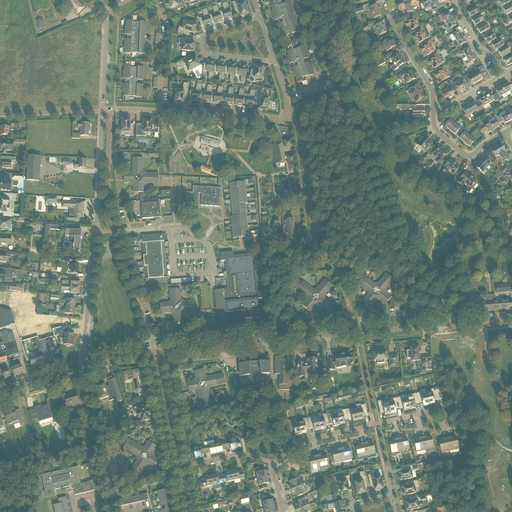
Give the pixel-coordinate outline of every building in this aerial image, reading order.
[(64,0),(77,14),(84,7),(77,0),(64,0)] [(168,0),(169,0),(168,1),(171,8),(176,6),(178,10),(183,8),(180,0),(168,0)] [(418,5),(417,3),(415,0),(408,0),(409,0),(410,3),(407,4),(409,11),(412,11),(411,8),(418,5)] [(421,0),(422,4),(424,8),(430,7),(431,9),(432,11),(437,9),(434,0),(431,1),(430,0),(421,0)] [(505,5),(510,2),(508,0),(500,0),(498,1),(500,5),(499,6),(501,10),(511,5),(507,7),(505,5)] [(245,2),(239,4),(237,1),(232,2),(235,12),(239,11),(239,12),(241,17),(242,16),(242,17),(247,15),(248,14),(247,10),(245,2)] [(289,15),(294,13),(290,1),(284,2),(284,3),(277,6),(276,1),(270,3),(273,11),(271,11),(273,16),(275,15),(278,22),(280,28),(277,29),(279,34),(280,33),(281,38),(287,36),(287,35),(294,32),(294,33),(300,31),(296,19),(291,21),(289,15)] [(232,18),(227,2),(222,4),(224,11),(219,12),(221,19),(224,18),(225,20),(227,19),(228,20),(232,19),(232,18)] [(403,2),(396,4),(398,11),(400,15),(405,13),(404,10),(405,9),(406,12),(409,11),(407,4),(404,5),(403,2)] [(379,11),(378,11),(377,5),(370,8),(373,18),(381,16),(379,11)] [(510,13),(511,11),(511,5),(501,10),(503,9),(505,13),(504,14),(506,19),(511,16),(510,13)] [(222,21),(221,19),(219,12),(217,6),(212,7),(214,14),(209,16),(211,23),(214,22),(215,24),(217,23),(217,24),(222,22),(221,21),(222,21)] [(479,10),(477,11),(475,7),(467,12),(470,17),(475,15),(476,17),(472,20),(484,13),(483,10),(480,12),(479,10)] [(211,23),(209,16),(206,9),(202,10),(204,17),(198,19),(201,26),(204,25),(204,27),(207,26),(207,27),(211,26),(211,25),(212,25),(211,23)] [(449,14),(447,15),(445,12),(443,14),(440,15),(440,16),(443,21),(444,20),(446,23),(444,24),(445,24),(453,19),(452,16),(450,17),(449,14)] [(480,15),(484,13),(472,20),(475,26),(479,23),(481,26),(476,28),(485,23),(486,22),(484,18),(482,19),(480,15)] [(416,20),(418,19),(415,14),(409,17),(411,20),(404,24),(406,28),(409,26),(412,30),(420,26),(416,20)] [(454,23),(455,22),(453,19),(445,24),(446,27),(444,28),(448,34),(454,30),(453,27),(456,26),(454,23)] [(132,22),(132,21),(126,20),(126,25),(125,25),(125,30),(127,30),(127,44),(124,44),(124,49),(125,49),(125,53),(131,54),(131,52),(138,53),(138,54),(144,54),(145,41),(144,41),(144,35),(145,35),(146,22),(140,21),(140,22),(132,22)] [(192,24),(185,21),(183,27),(179,26),(177,32),(187,35),(188,31),(190,32),(190,31),(194,33),(194,32),(195,32),(196,27),(196,26),(192,24)] [(384,27),(385,26),(383,22),(374,26),(378,36),(387,32),(384,27)] [(489,26),(487,27),(485,23),(476,28),(480,34),(484,31),(486,34),(487,33),(493,30),(491,31),(489,26)] [(418,33),(411,37),(414,41),(417,39),(419,43),(424,40),(427,38),(430,37),(430,36),(429,34),(428,33),(425,35),(422,31),(424,30),(422,27),(421,28),(417,30),(418,33)] [(459,31),(456,33),(454,30),(448,34),(449,36),(452,35),(456,40),(456,41),(462,37),(459,31)] [(494,35),(495,34),(493,30),(487,33),(489,36),(484,38),(488,44),(495,40),(496,39),(494,35)] [(502,39),(504,38),(503,35),(496,39),(495,40),(496,42),(492,45),(495,51),(507,44),(503,46),(501,42),(503,41),(502,39)] [(77,47),(77,52),(90,53),(90,48),(91,44),(90,44),(90,36),(81,36),(81,47),(77,47)] [(456,40),(453,42),(456,48),(456,49),(458,51),(464,47),(463,44),(466,43),(462,37),(456,41),(456,40)] [(189,43),(189,39),(178,38),(178,44),(182,45),(182,51),(190,51),(194,51),(194,50),(195,50),(195,44),(195,43),(190,43),(189,43)] [(392,41),(390,42),(389,39),(381,44),(385,52),(396,46),(392,41)] [(431,45),(433,44),(430,40),(424,43),(426,46),(419,50),(421,54),(424,52),(427,56),(435,51),(431,45)] [(507,44),(495,51),(502,47),(503,50),(499,52),(502,58),(511,52),(510,53),(508,49),(510,48),(507,44)] [(306,48),(305,48),(304,45),(299,47),(299,48),(292,50),(287,51),(288,55),(287,56),(288,59),(290,58),(295,72),(292,73),(294,76),(295,76),(297,83),(303,81),(302,77),(308,75),(309,76),(314,74),(313,71),(311,65),(310,65),(309,62),(305,63),(304,59),(308,58),(307,55),(308,54),(306,48)] [(469,48),(466,49),(464,47),(458,51),(460,55),(461,56),(464,54),(466,57),(472,54),(469,48)] [(441,57),(440,57),(437,52),(432,56),(433,58),(426,62),(428,66),(432,64),(434,68),(442,64),(442,63),(444,62),(444,61),(442,57),(441,57)] [(507,66),(511,63),(511,52),(502,58),(507,55),(508,58),(504,61),(507,66)] [(403,60),(399,54),(391,59),(394,64),(393,64),(392,65),(394,70),(396,69),(397,69),(397,68),(398,68),(398,67),(405,63),(403,60)] [(472,61),(475,60),(472,54),(466,57),(467,61),(464,63),(467,68),(474,64),(472,61)] [(192,60),(191,61),(189,58),(175,65),(178,70),(186,66),(189,72),(196,68),(195,67),(199,66),(199,65),(199,64),(197,60),(196,60),(196,59),(192,61),(192,60)] [(214,72),(215,65),(215,63),(214,63),(214,62),(210,61),(210,62),(207,62),(207,64),(204,63),(203,67),(203,71),(208,72),(208,79),(213,79),(214,72)] [(225,64),(225,63),(221,63),(218,63),(218,65),(215,65),(214,72),(219,73),(219,80),(219,82),(223,83),(224,73),(225,66),(226,64),(225,64)] [(236,65),(231,64),(231,65),(229,64),(228,66),(225,66),(224,73),(230,74),(230,81),(230,84),(234,85),(234,82),(235,75),(236,67),(236,65)] [(446,68),(448,66),(447,64),(439,69),(441,71),(434,75),(436,79),(439,77),(442,81),(450,76),(446,71),(447,70),(446,68)] [(246,66),(242,65),(242,66),(239,66),(239,68),(236,67),(235,75),(241,75),(240,82),(245,83),(247,67),(246,66)] [(247,76),(246,85),(252,86),(252,82),(255,82),(255,81),(256,78),(262,79),(263,71),(262,71),(263,67),(262,67),(262,66),(257,65),(257,66),(255,66),(255,70),(254,70),(254,72),(251,71),(250,76),(247,76)] [(477,73),(473,75),(477,82),(483,78),(481,76),(484,74),(487,72),(486,72),(485,70),(484,68),(483,66),(480,67),(476,70),(475,70),(477,73)] [(143,80),(143,67),(138,67),(137,68),(130,67),(125,67),(124,70),(123,70),(123,74),(125,74),(125,89),(122,88),(122,92),(123,92),(123,96),(129,96),(136,96),(136,97),(142,98),(143,84),(137,84),(137,80),(143,80)] [(406,84),(415,79),(410,71),(406,74),(404,71),(397,76),(401,81),(403,80),(406,84)] [(467,75),(463,77),(464,80),(467,84),(470,82),(471,85),(477,82),(473,75),(469,78),(467,75)] [(455,91),(451,84),(449,80),(446,82),(448,86),(450,89),(441,94),(444,99),(447,97),(448,99),(454,95),(452,92),(455,91)] [(452,80),(450,82),(451,84),(455,91),(458,89),(459,92),(462,91),(462,92),(466,90),(464,86),(466,85),(464,81),(461,83),(456,86),(454,83),(454,82),(452,80)] [(187,98),(189,84),(183,83),(182,91),(176,90),(175,98),(175,99),(175,103),(176,103),(176,104),(181,104),(182,104),(183,99),(183,98),(187,98)] [(200,99),(201,91),(202,84),(197,84),(195,91),(190,90),(189,98),(192,98),(192,100),(195,100),(194,101),(199,102),(199,101),(200,101),(200,99)] [(420,91),(421,90),(418,84),(409,90),(411,94),(410,95),(414,103),(424,98),(420,91)] [(511,86),(511,85),(508,86),(507,84),(501,87),(505,94),(511,91),(511,92),(511,91),(511,86)] [(201,91),(200,99),(203,99),(203,101),(205,102),(210,103),(210,102),(211,100),(211,93),(212,86),(207,85),(206,92),(201,91)] [(233,95),(234,85),(232,85),(231,88),(229,88),(228,95),(222,94),(221,102),(224,102),(224,104),(227,104),(227,105),(231,105),(232,105),(232,103),(233,95)] [(221,103),(221,102),(222,94),(223,87),(218,86),(217,93),(211,93),(211,100),(214,101),(213,103),(216,103),(216,104),(220,104),(220,103),(221,103)] [(501,87),(500,86),(497,88),(497,89),(497,90),(495,91),(497,93),(494,94),(498,100),(499,102),(503,99),(503,98),(502,96),(505,94),(501,87)] [(256,100),(256,103),(260,104),(259,105),(260,105),(259,109),(260,110),(266,111),(266,110),(267,110),(267,106),(269,106),(270,102),(268,102),(269,98),(267,98),(263,97),(263,93),(263,89),(258,88),(256,100)] [(243,106),(243,104),(244,96),(245,90),(240,89),(238,96),(233,95),(232,103),(235,103),(235,105),(237,105),(237,106),(242,107),(242,106),(243,106)] [(253,107),(255,91),(250,90),(249,97),(244,96),(243,104),(246,104),(246,106),(248,107),(253,108),(253,107)] [(494,94),(492,96),(490,94),(485,97),(489,104),(494,101),(495,102),(498,100),(494,94)] [(483,107),(489,104),(485,97),(479,100),(481,102),(478,104),(481,110),(484,108),(483,107)] [(478,104),(475,106),(474,103),(468,106),(472,113),(475,112),(476,113),(481,110),(478,104)] [(423,120),(423,113),(424,113),(424,108),(416,108),(416,105),(395,105),(395,108),(399,108),(399,110),(407,110),(407,112),(408,113),(409,118),(410,119),(412,119),(412,116),(415,116),(415,120),(423,120)] [(469,115),(472,113),(468,106),(463,110),(464,112),(461,114),(465,120),(470,117),(469,115)] [(504,124),(510,121),(506,114),(501,117),(500,116),(497,117),(500,123),(503,121),(504,124)] [(495,120),(490,123),(494,132),(495,131),(494,131),(497,130),(497,129),(497,128),(499,127),(498,124),(500,123),(497,117),(496,115),(493,117),(495,120)] [(453,121),(452,120),(449,117),(444,122),(446,124),(445,126),(450,131),(455,124),(452,122),(453,121)] [(123,119),(122,119),(122,124),(120,123),(120,128),(121,128),(121,131),(125,132),(125,136),(133,136),(134,125),(130,125),(130,124),(129,124),(130,120),(129,120),(129,119),(123,119)] [(150,120),(145,120),(144,120),(143,125),(143,126),(136,126),(136,136),(147,137),(147,133),(151,133),(151,130),(152,130),(153,125),(151,125),(151,121),(150,120)] [(20,126),(19,122),(11,122),(11,126),(9,126),(1,126),(1,135),(9,135),(9,130),(20,130),(20,126)] [(90,129),(90,123),(80,123),(78,123),(78,128),(80,128),(80,134),(72,133),(72,139),(80,139),(80,136),(89,136),(89,128),(90,129)] [(494,132),(490,123),(484,127),(483,125),(481,127),(484,132),(487,131),(488,133),(490,132),(491,133),(492,133),(494,131),(494,132)] [(459,125),(457,126),(455,124),(450,131),(455,135),(456,133),(459,135),(463,129),(459,125)] [(467,134),(468,133),(463,129),(459,135),(461,137),(459,139),(464,143),(469,137),(467,134)] [(427,139),(429,137),(425,134),(418,142),(421,145),(419,147),(426,152),(427,150),(428,149),(432,143),(427,139)] [(202,137),(200,143),(218,148),(220,142),(202,137)] [(473,138),(472,139),(469,137),(464,143),(469,147),(475,140),(473,138)] [(285,148),(293,146),(291,139),(283,140),(285,148)] [(13,141),(9,141),(4,141),(4,142),(0,142),(0,145),(0,148),(0,149),(0,150),(13,151),(13,141)] [(276,163),(285,162),(282,143),(272,145),(276,163)] [(442,149),(443,148),(439,145),(432,153),(437,158),(434,161),(440,166),(444,161),(442,160),(447,154),(442,149)] [(504,152),(505,151),(501,145),(492,151),(495,157),(498,155),(503,163),(509,160),(504,152)] [(288,164),(296,162),(294,154),(286,156),(288,164)] [(39,181),(41,156),(28,155),(26,180),(39,181)] [(16,158),(6,157),(1,157),(1,158),(1,161),(2,161),(2,168),(11,168),(11,161),(15,161),(16,158)] [(158,173),(153,173),(145,173),(143,170),(143,158),(132,158),(132,170),(130,172),(123,172),(123,178),(125,178),(125,183),(130,183),(133,185),(133,190),(138,190),(138,192),(143,192),(143,185),(145,183),(158,183),(158,173)] [(481,160),(476,167),(481,171),(483,173),(483,172),(484,173),(486,170),(491,163),(489,162),(485,158),(483,161),(481,160)] [(454,163),(455,163),(450,159),(441,170),(446,174),(448,171),(453,175),(459,168),(454,163)] [(86,160),(81,160),(79,160),(79,163),(75,163),(74,168),(86,168),(86,160)] [(509,173),(508,170),(506,171),(503,173),(501,175),(504,180),(503,183),(507,184),(507,182),(509,181),(511,185),(511,173),(511,172),(509,173)] [(475,183),(476,181),(466,172),(457,182),(469,193),(471,189),(473,191),(478,186),(475,183)] [(0,181),(0,180),(0,190),(10,191),(11,182),(9,182),(10,178),(1,177),(0,181)] [(232,189),(233,204),(235,217),(231,217),(233,238),(233,237),(241,237),(241,238),(249,237),(248,231),(246,231),(245,216),(246,216),(245,203),(247,203),(245,182),(245,183),(237,184),(237,183),(229,183),(230,189),(232,189)] [(186,192),(186,205),(198,205),(199,193),(202,193),(201,206),(220,207),(221,188),(193,186),(192,190),(192,192),(189,192),(186,192)] [(290,193),(292,193),(291,190),(288,190),(283,191),(284,201),(291,200),(290,193)] [(170,198),(170,191),(160,191),(160,195),(157,195),(158,199),(170,198)] [(13,198),(14,194),(4,194),(5,194),(5,197),(0,196),(0,204),(10,205),(10,201),(12,201),(12,198),(13,198)] [(84,202),(79,202),(62,201),(62,207),(74,208),(73,217),(66,216),(65,221),(79,222),(79,217),(82,217),(82,208),(83,209),(84,202)] [(142,219),(160,217),(159,202),(141,203),(142,219)] [(9,209),(10,205),(0,204),(0,212),(4,213),(4,216),(3,216),(13,217),(13,213),(11,213),(11,209),(9,209)] [(284,220),(282,220),(283,233),(282,233),(283,240),(287,240),(295,239),(293,218),(292,214),(283,215),(284,220)] [(11,219),(2,219),(0,218),(0,229),(1,230),(10,231),(11,219)] [(69,230),(66,230),(65,237),(68,237),(71,237),(70,243),(65,242),(65,248),(71,249),(71,247),(73,248),(73,251),(78,251),(79,251),(81,238),(82,232),(81,232),(81,231),(80,231),(78,231),(74,231),(69,230)] [(146,286),(167,284),(163,234),(142,236),(146,286)] [(11,236),(1,236),(0,235),(0,246),(1,247),(1,245),(11,245),(11,236)] [(253,254),(233,256),(233,252),(220,253),(221,261),(225,261),(228,289),(216,290),(216,291),(216,296),(216,299),(216,300),(217,304),(218,309),(219,309),(221,329),(226,329),(226,326),(246,325),(245,318),(250,318),(259,317),(260,317),(260,314),(259,314),(258,299),(262,298),(261,292),(257,292),(253,254)] [(76,263),(77,259),(70,258),(69,262),(73,263),(73,265),(72,265),(71,273),(78,274),(79,266),(76,266),(76,263)] [(15,270),(5,269),(5,272),(0,272),(0,281),(5,282),(5,278),(11,278),(11,276),(15,276),(15,270)] [(359,272),(355,277),(360,281),(358,283),(367,291),(368,294),(363,299),(363,300),(367,303),(369,301),(372,305),(375,301),(379,300),(383,304),(386,300),(388,301),(391,297),(386,293),(385,290),(393,280),(386,273),(378,283),(374,284),(364,275),(359,272)] [(297,279),(292,285),(296,289),(306,297),(306,300),(302,305),(306,309),(307,307),(311,310),(314,307),(318,306),(322,309),(325,305),(327,307),(330,303),(325,298),(324,295),(332,286),(325,279),(317,289),(313,289),(303,281),(302,283),(297,279)] [(58,284),(58,290),(64,291),(64,293),(70,293),(74,294),(74,293),(79,294),(79,286),(75,286),(70,285),(61,284),(58,284)] [(184,302),(181,299),(180,288),(169,289),(170,300),(169,302),(159,303),(160,311),(165,311),(165,313),(170,312),(173,315),(173,320),(175,319),(175,324),(184,323),(183,314),(185,312),(195,311),(194,301),(184,302)] [(487,296),(484,297),(485,302),(486,311),(494,310),(511,308),(511,303),(511,300),(495,301),(494,300),(494,296),(487,296)] [(482,297),(475,297),(475,301),(476,312),(486,311),(485,302),(484,297),(482,297)] [(60,299),(59,302),(60,306),(66,307),(74,308),(75,301),(65,300),(63,299),(60,299)] [(66,307),(60,306),(59,313),(74,315),(74,308),(66,307)] [(10,310),(0,307),(0,328),(14,324),(10,310)] [(36,325),(32,329),(35,333),(39,329),(42,332),(45,329),(46,329),(49,338),(55,336),(54,335),(52,330),(51,324),(44,324),(42,325),(41,324),(38,326),(36,325)] [(61,327),(52,330),(54,335),(55,336),(60,335),(62,334),(63,327),(61,327)] [(12,330),(1,333),(8,356),(16,354),(17,358),(20,358),(19,354),(12,330)] [(66,334),(65,334),(64,338),(64,345),(66,345),(66,346),(70,346),(70,345),(74,346),(75,335),(66,334)] [(55,350),(57,349),(54,337),(41,340),(42,344),(47,343),(48,347),(50,346),(51,350),(47,351),(49,359),(55,357),(54,353),(56,353),(55,350)] [(44,349),(42,344),(41,340),(38,341),(39,342),(38,342),(40,348),(38,348),(39,351),(38,351),(38,353),(35,354),(38,366),(41,365),(42,365),(42,364),(45,363),(41,350),(44,349)] [(410,351),(406,351),(407,356),(407,359),(411,358),(411,362),(417,361),(417,363),(416,363),(417,369),(419,369),(420,374),(426,373),(425,367),(423,368),(423,367),(431,366),(431,364),(431,359),(421,360),(419,360),(419,356),(419,351),(418,352),(418,347),(410,348),(410,351)] [(389,357),(387,357),(386,352),(382,352),(377,352),(377,353),(373,353),(373,361),(377,361),(377,364),(384,363),(384,360),(388,360),(389,359),(389,368),(397,368),(401,367),(400,363),(398,363),(397,355),(389,356),(389,357)] [(350,358),(349,353),(344,354),(344,355),(340,355),(340,354),(335,355),(335,360),(335,361),(333,361),(333,360),(326,360),(327,371),(335,370),(335,365),(336,365),(336,367),(351,366),(350,364),(351,364),(352,364),(352,363),(353,363),(353,362),(353,361),(353,360),(352,359),(351,359),(351,358),(350,358)] [(28,356),(29,360),(31,367),(34,366),(35,367),(38,366),(35,354),(31,355),(28,356)] [(277,359),(275,359),(275,372),(275,374),(278,374),(279,385),(279,390),(293,390),(293,380),(288,380),(288,356),(284,356),(284,359),(277,359)] [(23,372),(21,367),(18,358),(13,360),(14,363),(11,364),(15,375),(16,375),(23,373),(22,372),(23,372)] [(303,363),(297,364),(298,377),(305,376),(305,371),(308,370),(309,376),(314,375),(313,371),(318,370),(318,371),(318,374),(318,375),(322,375),(321,366),(317,366),(317,358),(307,359),(308,364),(304,365),(303,363)] [(268,362),(266,362),(266,361),(254,362),(254,370),(252,371),(254,386),(261,386),(260,374),(270,373),(269,365),(268,365),(268,362)] [(252,371),(254,370),(254,362),(242,363),(242,364),(240,364),(241,368),(240,368),(240,376),(246,375),(247,387),(254,386),(252,371)] [(8,371),(9,371),(7,365),(4,366),(5,368),(2,370),(3,373),(2,373),(5,379),(10,377),(8,371)] [(211,405),(210,398),(208,390),(210,387),(225,383),(223,373),(208,377),(205,375),(204,369),(199,370),(199,372),(194,373),(195,378),(193,381),(188,382),(189,387),(188,387),(189,392),(195,391),(198,392),(201,408),(211,405)] [(142,376),(141,377),(139,370),(133,371),(132,370),(123,372),(125,381),(133,380),(135,393),(145,391),(142,376)] [(115,403),(122,400),(115,378),(108,380),(109,386),(106,387),(105,384),(95,387),(99,400),(108,397),(109,401),(114,400),(115,403)] [(431,393),(426,394),(429,405),(434,403),(434,401),(442,399),(438,388),(437,388),(431,389),(431,393)] [(84,404),(82,396),(80,392),(73,394),(74,398),(68,400),(64,393),(59,396),(61,401),(64,400),(65,401),(66,404),(62,406),(64,411),(64,414),(65,414),(69,412),(68,410),(84,404)] [(421,392),(416,393),(419,404),(423,403),(423,406),(429,405),(426,394),(421,395),(421,392)] [(412,397),(407,398),(410,409),(415,408),(415,405),(419,404),(416,393),(412,394),(412,397)] [(402,397),(397,398),(399,408),(403,407),(404,410),(410,409),(407,398),(402,399),(402,397)] [(54,423),(60,421),(52,398),(46,400),(48,406),(40,408),(40,406),(34,408),(38,419),(38,420),(39,423),(44,419),(52,418),(54,423)] [(395,409),(399,408),(397,398),(392,399),(393,401),(388,403),(390,413),(396,412),(395,409)] [(388,403),(383,404),(382,400),(377,401),(380,413),(384,412),(385,415),(390,413),(388,403)] [(365,404),(361,405),(360,404),(355,405),(356,410),(358,421),(364,419),(363,417),(368,416),(365,404)] [(140,419),(133,421),(135,429),(137,429),(142,427),(140,422),(145,421),(150,420),(149,415),(150,415),(149,410),(148,410),(147,405),(137,407),(138,410),(138,412),(137,412),(138,418),(139,418),(140,419)] [(356,410),(351,411),(350,408),(346,409),(348,420),(352,419),(353,422),(358,421),(356,410)] [(14,414),(5,416),(7,421),(8,425),(13,423),(14,425),(14,428),(16,428),(20,427),(20,425),(23,424),(24,424),(21,414),(19,409),(13,411),(14,414)] [(344,421),(348,420),(346,409),(341,410),(342,413),(337,414),(339,425),(345,424),(344,421)] [(329,413),(326,414),(329,424),(333,423),(334,426),(339,425),(337,414),(336,410),(328,412),(329,413)] [(325,425),(329,424),(326,414),(322,415),(322,417),(317,418),(320,429),(325,428),(325,425)] [(317,418),(312,420),(312,417),(307,418),(310,429),(314,428),(314,431),(320,429),(317,418)] [(306,430),(310,429),(307,418),(303,419),(303,422),(298,423),(301,434),(306,432),(306,430)] [(298,423),(294,424),(293,420),(287,421),(290,433),(294,432),(295,435),(301,434),(298,423)] [(431,436),(428,437),(428,435),(422,436),(425,450),(434,448),(433,444),(433,441),(432,441),(431,436)] [(230,436),(224,438),(225,441),(226,448),(230,447),(231,450),(233,450),(233,451),(237,450),(237,449),(237,448),(241,448),(238,436),(235,437),(235,439),(231,440),(230,436)] [(403,436),(397,437),(400,451),(409,449),(408,445),(409,445),(408,442),(407,442),(406,437),(403,438),(403,436)] [(416,452),(425,450),(422,436),(416,438),(416,439),(413,440),(414,445),(413,445),(414,448),(415,448),(416,452)] [(456,437),(453,437),(453,436),(447,437),(450,451),(459,449),(458,445),(459,445),(458,441),(457,442),(456,437)] [(397,455),(401,454),(397,437),(391,439),(392,440),(389,441),(390,446),(389,446),(390,449),(391,449),(391,453),(392,453),(392,456),(394,457),(396,456),(397,455)] [(441,453),(450,451),(447,437),(441,438),(441,440),(438,441),(439,446),(438,446),(439,449),(440,449),(441,453)] [(137,480),(141,473),(146,465),(149,465),(154,468),(157,464),(155,463),(158,459),(154,456),(153,452),(156,448),(152,445),(153,444),(148,441),(145,447),(142,447),(128,439),(123,448),(136,456),(137,460),(128,474),(137,480)] [(222,449),(226,448),(225,441),(214,444),(217,454),(221,453),(223,452),(222,449)] [(369,441),(363,442),(366,456),(375,454),(375,453),(374,450),(375,450),(374,447),(373,442),(370,443),(369,441)] [(358,458),(366,456),(363,442),(358,443),(358,445),(355,446),(356,451),(355,451),(356,454),(357,454),(358,458)] [(216,454),(217,454),(214,444),(204,446),(206,453),(210,452),(211,455),(213,455),(216,454)] [(201,454),(206,453),(204,446),(193,449),(194,454),(194,455),(195,458),(195,459),(196,458),(196,459),(199,458),(201,457),(201,454)] [(349,447),(346,448),(346,446),(340,447),(343,461),(352,459),(351,455),(351,452),(350,452),(349,447)] [(334,463),(343,461),(340,447),(334,449),(334,451),(331,451),(332,456),(333,459),(334,463)] [(322,453),(317,454),(320,468),(328,466),(328,462),(328,459),(327,459),(326,454),(323,455),(322,453)] [(18,454),(9,458),(11,463),(20,459),(18,454)] [(311,470),(320,468),(317,454),(311,456),(311,458),(308,458),(309,463),(308,463),(309,467),(310,466),(311,470)] [(411,472),(419,470),(418,464),(403,468),(404,471),(403,472),(398,473),(399,474),(398,474),(399,479),(400,479),(400,480),(404,479),(404,480),(412,478),(411,472)] [(76,467),(78,467),(78,466),(67,469),(68,470),(66,471),(66,470),(52,473),(52,474),(50,474),(50,473),(39,476),(41,476),(45,492),(43,492),(54,490),(54,489),(55,488),(55,489),(70,486),(70,485),(71,484),(71,486),(82,483),(80,483),(76,467)] [(266,471),(263,472),(262,467),(255,469),(257,479),(267,477),(267,476),(268,476),(267,473),(266,473),(266,471)] [(232,471),(231,471),(233,481),(244,478),(242,472),(238,473),(237,469),(235,470),(235,469),(232,470),(232,471)] [(226,475),(222,476),(223,483),(233,481),(231,471),(231,470),(227,471),(227,472),(225,472),(226,475)] [(364,487),(368,486),(364,471),(359,472),(360,481),(354,482),(356,490),(357,490),(358,494),(359,494),(364,493),(365,492),(364,488),(364,487)] [(211,475),(213,485),(216,485),(217,489),(221,488),(224,488),(223,483),(222,476),(218,477),(217,474),(215,474),(211,475)] [(380,476),(374,478),(373,474),(367,475),(370,485),(373,485),(374,486),(375,490),(376,490),(381,489),(382,488),(381,484),(382,484),(380,476)] [(211,475),(210,475),(207,476),(205,477),(205,480),(201,481),(203,488),(213,485),(211,475)] [(339,485),(337,485),(338,490),(340,490),(341,494),(342,493),(343,494),(348,493),(348,492),(349,492),(348,488),(348,486),(352,486),(349,475),(343,477),(344,480),(338,482),(339,485)] [(268,477),(267,478),(267,477),(257,479),(260,490),(266,488),(265,484),(269,483),(268,481),(269,481),(268,477)] [(302,480),(301,481),(300,477),(289,482),(290,484),(289,485),(289,487),(291,490),(304,484),(302,480)] [(414,487),(418,486),(417,480),(406,483),(407,486),(406,487),(402,488),(402,489),(401,489),(403,494),(403,495),(408,494),(408,495),(416,493),(414,487)] [(94,481),(73,486),(75,495),(96,490),(94,481)] [(304,484),(291,490),(292,493),(293,495),(295,494),(296,497),(301,495),(307,492),(306,492),(308,491),(307,490),(305,487),(305,485),(304,484)] [(156,499),(159,499),(168,497),(167,489),(157,491),(158,497),(156,497),(156,499)] [(418,502),(426,499),(424,494),(410,498),(411,501),(409,502),(410,502),(405,503),(405,504),(406,509),(407,509),(407,510),(411,509),(411,510),(419,508),(418,502)] [(241,504),(250,502),(248,495),(240,497),(241,504)] [(69,511),(66,497),(58,499),(59,503),(58,503),(58,504),(53,505),(54,511),(69,511)] [(161,506),(170,504),(168,497),(159,499),(160,504),(157,505),(158,507),(161,506)] [(273,500),(269,501),(268,497),(262,498),(264,509),(274,506),(274,502),(273,502),(273,500)] [(306,499),(305,500),(304,497),(294,502),(295,505),(293,506),(294,508),(295,511),(309,505),(306,499)] [(344,502),(343,502),(343,501),(327,505),(328,509),(335,508),(335,511),(343,511),(343,509),(345,509),(344,506),(345,506),(344,502)]
